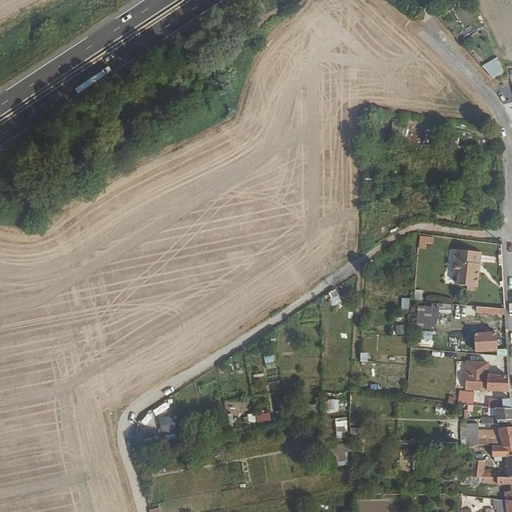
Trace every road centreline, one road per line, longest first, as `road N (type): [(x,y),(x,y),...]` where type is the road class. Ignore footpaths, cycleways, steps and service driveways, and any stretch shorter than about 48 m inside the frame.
road 1 (track): [(146,511),(131,454),(135,424),(151,407),(413,238),(511,245)]
road 2 (trunk): [(0,134),(205,0)]
road 3 (trunk): [(160,0),(0,105)]
road 4 (unclassified): [(434,37),(494,101),(511,141)]
